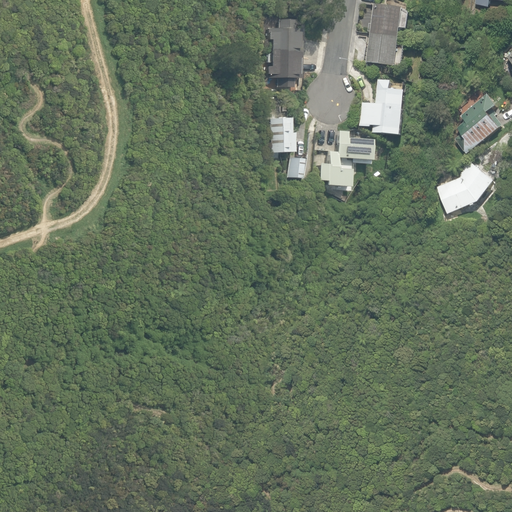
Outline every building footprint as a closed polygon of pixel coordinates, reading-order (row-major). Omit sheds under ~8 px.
[(367,63),(397,67),(406,9),(376,4),(367,63)] [(276,87),(292,88),(292,79),(299,79),(299,29),(293,29),(293,20),(277,20),(276,29),(267,29),(266,40),(269,41),(268,67),(265,67),(265,78),(276,78),(276,87)] [(374,134),(404,137),(408,92),(406,92),(406,86),(393,84),(394,83),(380,81),(378,105),(363,103),(361,127),(375,128),(374,134)] [(456,140),(468,155),(501,130),(501,129),(504,126),(496,115),(497,114),(495,110),(499,108),(490,95),(462,116),(466,121),(459,127),(464,134),(456,140)] [(265,119),(267,159),(278,158),(277,153),(291,153),(290,132),(286,133),(286,118),(265,119)] [(350,166),(335,164),(336,158),(369,161),(371,139),(347,137),(348,133),(336,131),(334,153),(326,152),(324,167),(315,166),(313,181),(321,182),(321,187),(348,190),(350,166)] [(286,177),(299,179),(302,160),(288,158),(286,177)] [(439,188),(450,215),(481,203),(497,182),(473,163),(463,175),(464,176),(463,178),(439,188)]
